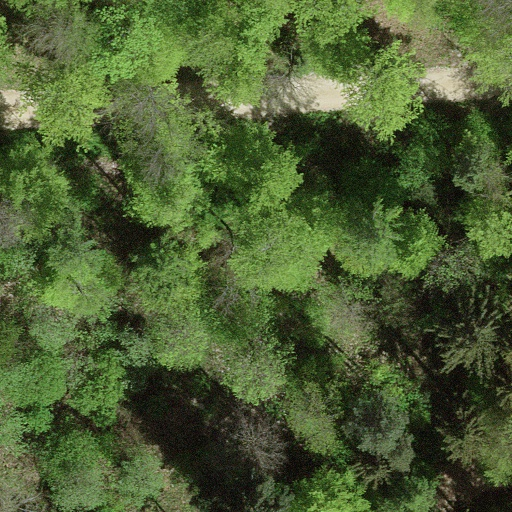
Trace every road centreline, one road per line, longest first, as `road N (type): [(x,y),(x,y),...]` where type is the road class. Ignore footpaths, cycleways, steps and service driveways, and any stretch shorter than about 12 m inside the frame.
road 1 (track): [(511,80),(0,116)]
road 2 (track): [(401,511),(511,440)]
